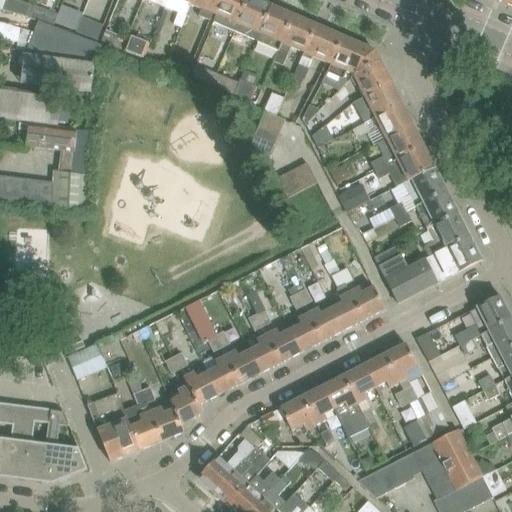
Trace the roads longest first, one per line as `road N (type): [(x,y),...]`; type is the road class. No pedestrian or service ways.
road 1 (residential): [(511,267),(248,403),(156,484)]
road 2 (residential): [(511,260),(415,70),(434,14)]
